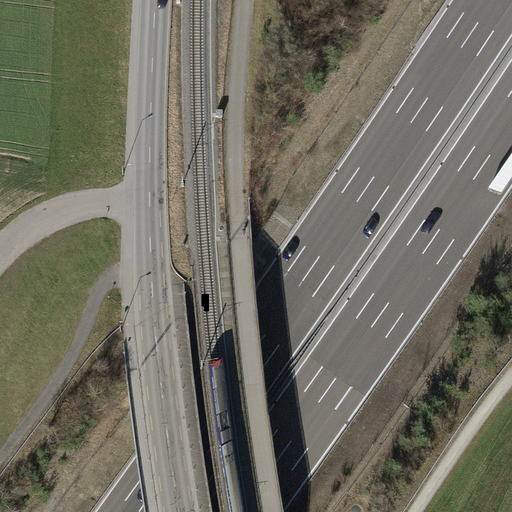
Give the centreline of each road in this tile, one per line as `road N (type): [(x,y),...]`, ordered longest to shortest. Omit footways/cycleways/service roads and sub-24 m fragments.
road 1 (motorway): [(504,0),(151,511)]
road 2 (motorway): [(228,511),(511,108)]
road 3 (tertiary): [(179,511),(157,344),(150,202)]
road 4 (track): [(240,228),(274,511)]
road 5 (tertiary): [(150,202),(156,0)]
road 6 (unclassified): [(150,202),(61,212),(0,257)]
road 7 (track): [(511,378),(417,511)]
